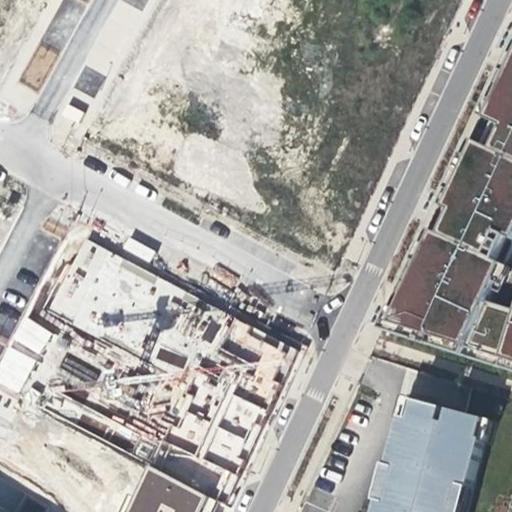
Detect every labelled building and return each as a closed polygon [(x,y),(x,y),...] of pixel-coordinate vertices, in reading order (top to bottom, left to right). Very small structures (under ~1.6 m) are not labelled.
[(0,0),(0,14),(26,28),(40,0),(0,0)] [(376,0),(346,67),(414,101),(459,0),(376,0)] [(511,51),(481,118),(489,121),(511,72),(511,51)] [(511,72),(489,121),(478,144),(447,210),(436,234),(394,326),(511,363),(511,310),(489,304),(511,254),(511,72)] [(440,207),(447,210),(478,144),(470,140),(440,207)] [(436,234),(429,230),(381,331),(511,372),(511,363),(394,326),(436,234)] [(295,352),(87,234),(50,311),(180,378),(195,353),(206,361),(152,462),(210,491),(223,498),(295,352)] [(0,359),(0,383),(18,394),(53,333),(25,316),(0,359)] [(54,395),(48,408),(87,423),(93,410),(54,395)] [(416,403),(424,405),(424,404),(406,399),(401,421),(404,422),(393,461),(390,460),(379,504),(382,504),(382,503),(389,505),(416,403)] [(457,511),(464,489),(472,491),(472,490),(485,443),(485,442),(483,441),(488,422),(479,420),(464,416),(462,424),(441,418),(444,410),(435,408),(424,405),(416,403),(389,505),(382,503),(382,504),(379,511),(457,511)] [(464,416),(444,410),(441,418),(462,424),(464,416)] [(496,424),(479,420),(488,422),(483,441),(485,442),(485,443),(490,444),(496,424)] [(201,511),(210,491),(152,462),(130,511),(201,511)] [(325,511),(331,493),(314,489),(307,511),(325,511)] [(472,491),(464,489),(457,511),(469,511),(475,491),(472,490),(472,491)] [(16,511),(0,502),(0,511),(16,511)]
